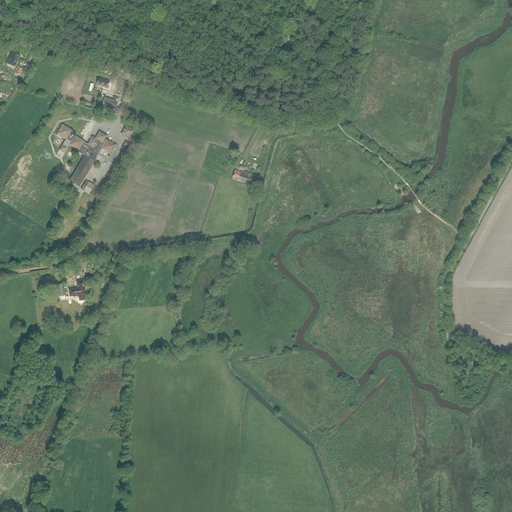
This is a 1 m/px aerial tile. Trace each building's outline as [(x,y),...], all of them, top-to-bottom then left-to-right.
[(6,64),(15,67),(16,65),(17,63),(20,55),(19,55),(12,52),(11,51),(6,64)] [(109,84),(109,81),(98,78),(96,85),(107,88),(108,86),(109,86),(110,84),(109,84)] [(102,106),(104,107),(103,112),(117,116),(117,114),(115,113),(116,110),(113,109),(116,100),(105,97),(102,106)] [(111,154),(116,145),(107,140),(105,139),(107,136),(99,131),(95,138),(92,136),(88,144),(84,141),(75,136),(76,133),(71,130),(72,130),(62,124),(57,134),(66,139),(63,145),(62,144),(59,150),(65,154),(68,148),(69,145),(78,151),(77,152),(84,156),(70,180),(79,186),(102,149),(111,154)] [(121,133),(130,139),(135,130),(126,125),(121,133)] [(251,186),(255,175),(242,171),(242,172),(235,170),(233,177),(241,180),(240,182),(251,186)] [(81,189),(86,192),(89,194),(94,197),(99,189),(94,185),(91,183),(89,182),(86,181),(81,189)] [(76,275),(75,268),(61,270),(62,277),(76,275)] [(82,300),(86,299),(83,281),(77,282),(78,288),(69,290),(70,296),(79,295),(79,298),(82,300)]
